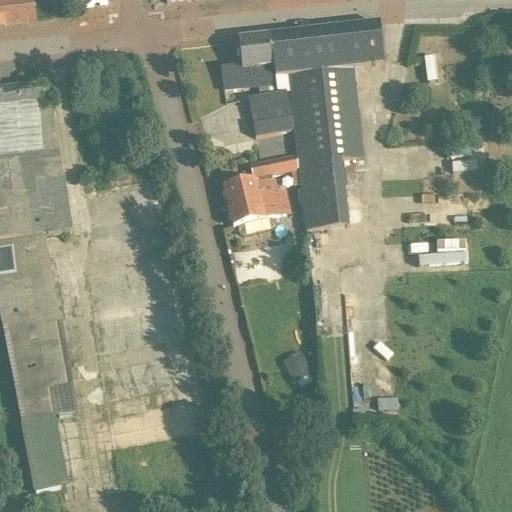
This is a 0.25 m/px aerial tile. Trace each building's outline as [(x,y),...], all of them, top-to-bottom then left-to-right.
[(83,0),(85,10),(107,6),(105,0),(83,0)] [(292,121),(297,160),(298,173),(306,235),(349,229),(341,164),(363,161),(353,71),(384,68),(379,27),(269,40),(272,70),(277,96),(284,95),(291,121),(292,121)] [(272,70),(269,40),(238,43),(241,68),(220,71),(223,93),(258,89),(259,100),(248,102),(253,128),(252,128),(255,141),(291,135),(289,121),(291,121),(284,95),(277,96),(272,70)] [(0,245),(42,242),(71,238),(46,86),(0,94),(0,245)] [(250,169),(254,182),(223,190),(233,230),(237,229),(238,235),(245,239),(272,232),(276,226),(275,220),(285,217),(284,213),(287,212),(282,193),(276,194),(273,180),(298,173),(297,160),(250,169)] [(157,172),(137,174),(141,208),(161,206),(157,172)] [(55,319),(42,242),(0,245),(0,321),(21,427),(54,420),(55,420),(74,418),(74,416),(58,318),(55,319)] [(297,384),(309,377),(312,376),(305,362),(286,372),(293,386),(297,384)] [(40,454),(27,457),(35,496),(69,489),(61,447),(47,450),(50,462),(42,464),(40,454)] [(0,493),(0,511),(2,511),(9,497),(0,493)]
